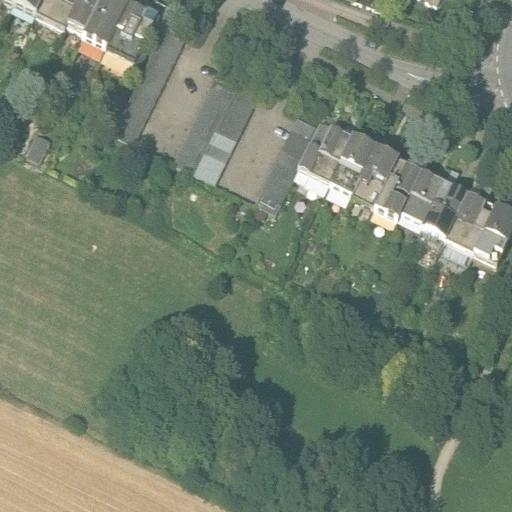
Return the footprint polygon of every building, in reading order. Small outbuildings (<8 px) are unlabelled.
[(31,0),(1,0),(0,3),(0,37),(10,43),(31,0)] [(56,9),(37,0),(31,0),(10,43),(33,55),(56,9)] [(417,0),(370,0),(370,1),(363,16),(374,22),(381,7),(408,20),(415,6),(417,0)] [(437,2),(433,0),(417,0),(415,6),(408,20),(418,25),(412,38),(433,48),(446,22),(452,9),(437,2)] [(80,21),(56,9),(33,55),(57,67),(80,21)] [(103,33),(80,21),(57,67),(80,79),(103,33)] [(127,45),(103,33),(80,79),(104,91),(127,45)] [(150,57),(127,45),(104,91),(127,103),(150,57)] [(183,77),(163,68),(111,174),(132,184),(183,77)] [(168,204),(189,214),(231,128),(210,118),(168,204)] [(252,139),(231,128),(189,214),(211,224),(252,139)] [(315,166),(294,156),(252,241),(273,251),(295,206),(315,166)] [(343,173),(318,161),(315,166),(295,206),(320,218),(343,173)] [(47,178),(34,172),(24,190),(37,197),(47,178)] [(367,186),(343,173),(320,218),(345,230),(367,186)] [(392,198),(367,186),(345,230),(370,242),(392,198)] [(417,210),(392,198),(370,242),(395,255),(417,210)] [(442,222),(417,210),(395,255),(420,267),(442,222)] [(467,235),(442,222),(420,267),(445,279),(467,235)] [(492,247),(467,235),(445,279),(469,292),(492,247)] [(511,268),(511,256),(492,247),(469,292),(494,304),(511,268)]
